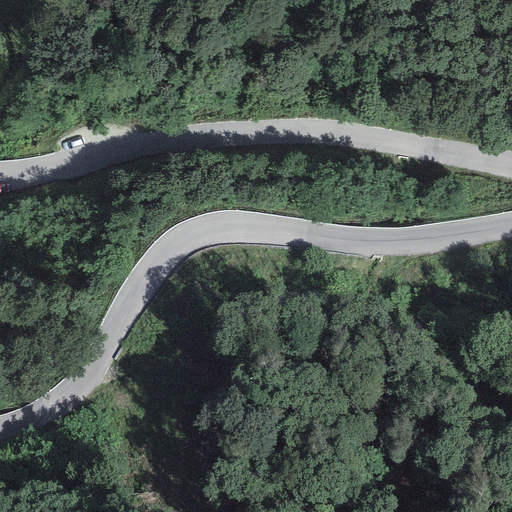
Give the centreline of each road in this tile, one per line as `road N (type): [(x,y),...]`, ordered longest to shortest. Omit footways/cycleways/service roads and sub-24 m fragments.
road 1 (tertiary): [(0,429),(82,376),(151,267),(198,232),(239,226),(392,243),(511,228)]
road 2 (tertiary): [(511,166),(357,138),(265,133),(176,140),(0,175)]
